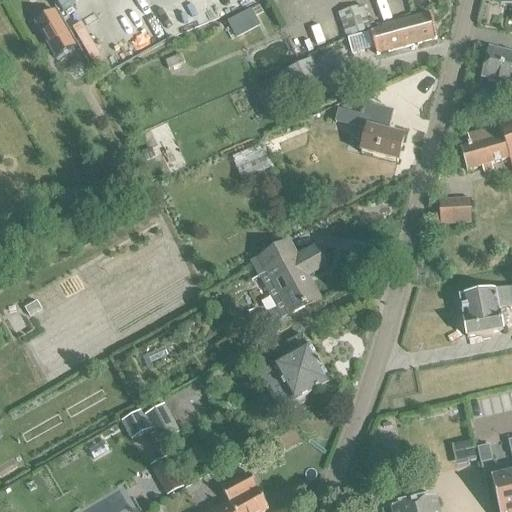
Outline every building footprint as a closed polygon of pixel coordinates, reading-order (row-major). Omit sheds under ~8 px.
[(53,0),(61,12),(81,0),(53,0)] [(511,21),(511,23),(511,0),(501,0),(501,4),(511,6),(511,21)] [(337,16),(346,40),(371,31),(362,7),(337,16)] [(250,11),(229,22),(237,36),(258,25),(250,11)] [(54,12),(33,24),(54,60),(74,48),(54,12)] [(372,35),(348,41),(352,55),(375,49),(377,56),(436,40),(429,16),(382,28),(382,30),(371,33),(372,35)] [(482,79),(511,86),(511,55),(489,50),(482,79)] [(180,57),(164,63),(168,71),(183,64),(180,57)] [(271,80),(279,97),(291,91),(295,98),(323,84),(311,59),(271,80)] [(361,154),(398,164),(405,138),(384,132),(386,125),(390,125),(393,113),(365,105),(361,118),(369,120),(361,154)] [(467,136),(471,147),(461,150),(467,172),(508,161),(511,171),(511,116),(498,122),(499,127),(467,136)] [(114,167),(101,173),(106,184),(119,178),(114,167)] [(439,202),(440,225),(472,224),(471,201),(439,202)] [(251,265),(259,279),(267,274),(291,315),(319,300),(306,277),(323,267),(313,249),(296,259),(293,254),(284,259),(278,249),(251,265)] [(511,290),(460,299),(463,321),(465,338),(501,332),(500,329),(501,329),(503,328),(505,325),(504,320),(501,318),(499,318),(499,317),(505,316),(504,311),(511,309),(511,290)] [(293,355),(271,367),(292,405),(329,384),(302,336),(287,344),(293,355)] [(223,406),(227,418),(237,416),(234,404),(223,406)] [(144,417),(160,445),(179,434),(164,406),(144,417)] [(150,431),(140,413),(121,423),(131,441),(150,431)] [(293,431),(277,440),(285,454),(301,445),(293,431)] [(476,450),(480,465),(492,463),(488,447),(476,450)] [(472,452),(464,454),(467,466),(475,464),(472,452)] [(167,460),(151,469),(167,497),(183,488),(167,460)] [(511,511),(511,474),(490,479),(497,511),(511,511)] [(228,504),(213,511),(261,511),(267,509),(247,475),(220,490),(228,504)] [(391,508),(391,511),(437,511),(435,498),(391,508)]
